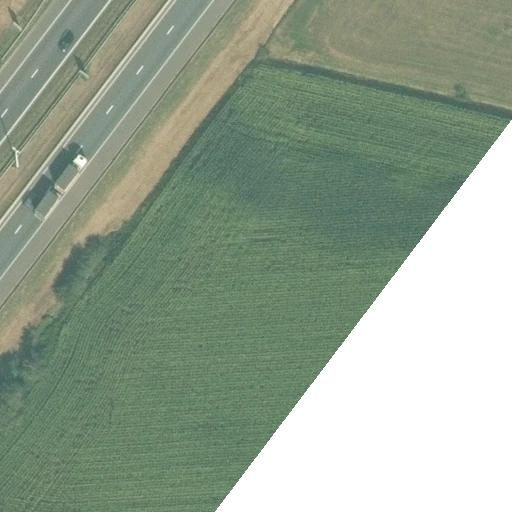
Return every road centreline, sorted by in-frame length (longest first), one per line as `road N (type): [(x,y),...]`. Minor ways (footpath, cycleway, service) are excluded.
road 1 (motorway): [(0,263),(201,0)]
road 2 (motorway): [(97,0),(0,126)]
